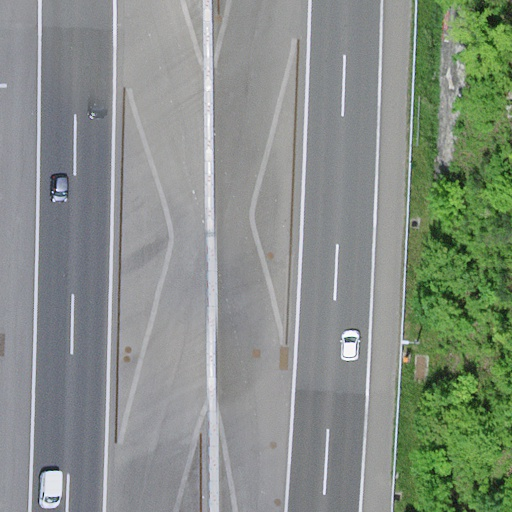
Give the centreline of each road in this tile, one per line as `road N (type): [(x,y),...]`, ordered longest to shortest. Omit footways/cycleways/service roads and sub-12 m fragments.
road 1 (motorway): [(323,511),(347,0)]
road 2 (motorway): [(73,0),(64,511)]
